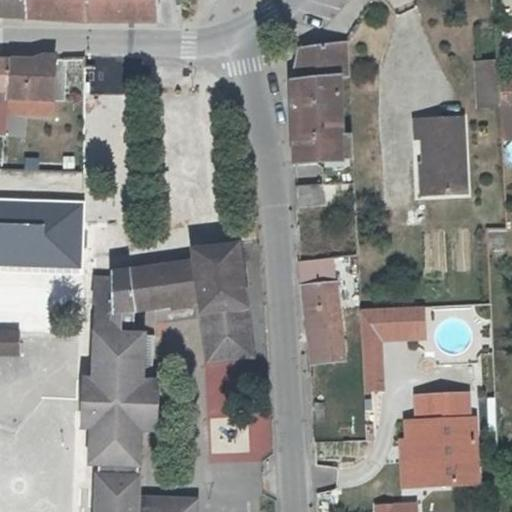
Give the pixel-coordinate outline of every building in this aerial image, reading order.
[(0,0),(0,15),(27,18),(24,2),(23,0),(0,0)] [(23,0),(24,2),(27,18),(52,20),(78,21),(92,21),(110,21),(155,21),(155,20),(155,11),(154,0),(23,0)] [(348,76),(347,46),(299,50),(290,82),(339,82),(339,76),(348,76)] [(25,99),(25,115),(49,116),(53,57),(40,57),(31,60),(8,61),(7,98),(25,99)] [(497,80),(498,101),(498,105),(511,103),(511,58),(501,59),(503,80),(497,80)] [(8,61),(0,60),(0,134),(4,135),(7,98),(8,61)] [(476,63),(479,103),(479,106),(498,105),(498,101),(497,80),(496,72),(495,62),(476,63)] [(339,82),(290,82),(291,100),(292,112),(293,138),(294,162),(319,161),(352,160),(351,137),(341,138),(339,82)] [(19,115),(25,115),(25,99),(7,98),(4,135),(5,136),(19,137),(19,115)] [(511,103),(498,105),(500,140),(511,139),(511,103)] [(416,140),(422,139),(425,194),(466,192),(461,119),(415,122),(416,140)] [(353,185),(352,160),(319,161),(320,185),(324,185),(353,185)] [(295,199),(296,208),(325,207),(324,185),(320,185),(295,186),(296,191),(295,199)] [(80,248),(81,227),(65,226),(65,248),(80,248)] [(193,263),(111,274),(111,279),(93,281),(93,306),(96,306),(92,381),(82,382),(81,430),(89,430),(88,466),(96,467),(95,511),(137,511),(138,502),(139,432),(139,420),(155,421),(157,384),(152,384),(154,337),(136,336),(137,311),(199,302),(201,313),(244,308),(236,246),(192,251),(193,263)] [(340,360),(334,262),(297,263),(297,269),(298,270),(299,281),(301,294),(304,316),(304,321),(305,326),(305,328),(307,341),(308,353),(309,361),(340,360)] [(244,308),(201,313),(207,364),(250,358),(244,308)] [(413,337),(412,309),(357,312),(357,313),(360,377),(360,392),(378,390),(376,339),(413,337)] [(419,309),(412,309),(413,337),(420,337),(419,309)] [(20,329),(0,329),(0,348),(21,348),(20,329)] [(407,441),(409,485),(476,482),(474,417),(469,417),(467,395),(414,397),(416,419),(406,420),(407,441)] [(211,420),(214,456),(271,452),(269,417),(211,420)] [(139,420),(139,432),(155,434),(155,421),(139,420)] [(409,485),(407,441),(400,442),(401,485),(409,485)] [(196,511),(197,503),(138,502),(137,511),(196,511)]
